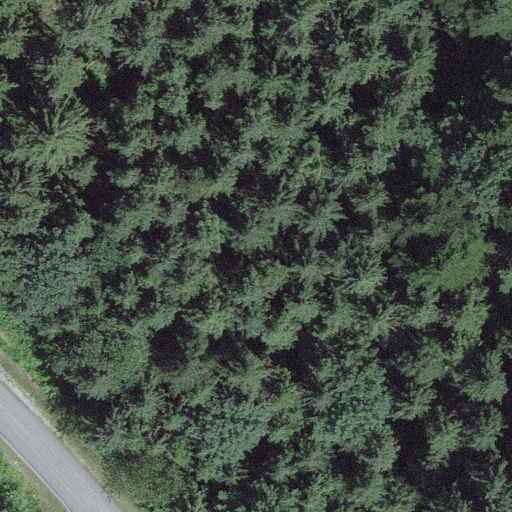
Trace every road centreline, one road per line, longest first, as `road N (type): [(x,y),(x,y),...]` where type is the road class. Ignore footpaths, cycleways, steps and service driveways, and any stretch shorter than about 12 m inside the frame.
road 1 (track): [(511,217),(492,196),(431,0)]
road 2 (unclassified): [(100,511),(0,408)]
